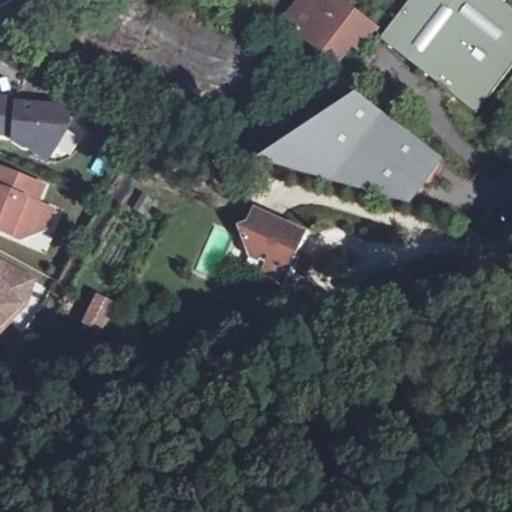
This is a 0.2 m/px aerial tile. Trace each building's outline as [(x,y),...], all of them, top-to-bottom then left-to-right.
[(0,0),(0,11),(17,0),(0,0)] [(371,25),(337,0),(304,0),(286,24),(337,63),(351,43),(355,46),(371,25)] [(412,0),(382,40),(476,113),(511,66),(511,10),(498,0),(454,0),(453,1),(451,0),(412,0)] [(371,25),(355,46),(362,52),(378,31),(371,25)] [(358,97),(260,161),(390,204),(411,175),(423,183),(440,160),(358,97)] [(71,109),(0,103),(0,133),(17,134),(16,141),(25,147),(54,149),(69,128),(71,109)] [(144,123),(128,116),(123,127),(139,134),(144,123)] [(50,160),(54,149),(25,147),(50,160)] [(232,156),(228,167),(265,179),(269,168),(232,156)] [(45,187),(0,169),(0,229),(23,239),(36,234),(46,208),(38,204),(45,187)] [(54,211),(46,208),(36,234),(46,230),(54,211)] [(254,272),(274,281),(297,234),(251,212),(240,236),(244,256),(258,263),(254,272)] [(111,242),(102,259),(120,267),(128,251),(111,242)] [(33,281),(0,263),(0,327),(26,303),(33,281)] [(114,304),(99,297),(86,321),(102,329),(114,304)]
